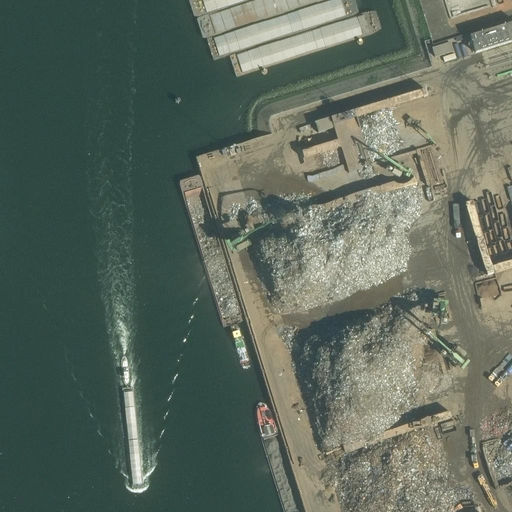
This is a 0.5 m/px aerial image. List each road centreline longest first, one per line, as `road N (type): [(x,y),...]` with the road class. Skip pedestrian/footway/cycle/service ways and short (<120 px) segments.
road 1 (unknown): [(484,352),(447,255),(451,123)]
road 2 (unknown): [(494,511),(455,426),(475,403),(484,352)]
